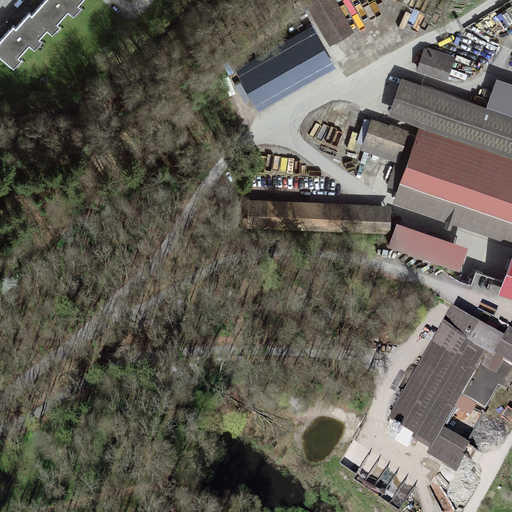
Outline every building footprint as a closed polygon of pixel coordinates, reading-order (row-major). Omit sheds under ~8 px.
[(43,0),(31,13),(48,29),(53,33),(60,25),(58,22),(69,11),(73,15),(81,6),(79,4),(82,0),(43,0)] [(303,0),(329,45),(354,31),(352,27),(355,26),(344,7),(342,9),(336,0),(303,0)] [(13,24),(0,38),(0,54),(13,67),(21,58),(19,56),(29,44),(34,48),(42,40),(40,37),(48,29),(31,13),(28,11),(15,26),(13,24)] [(284,40),(308,83),(336,67),(312,24),(284,40)] [(259,110),(300,86),(276,44),(235,68),(259,110)] [(456,56),(424,45),(416,70),(447,80),(456,56)] [(486,105),(401,76),(387,115),(418,125),(511,157),(511,82),(496,77),(486,105)] [(389,124),(371,117),(360,149),(395,161),(398,162),(408,132),(409,129),(390,122),(389,124)] [(511,157),(418,125),(415,134),(396,189),(392,202),(511,243),(511,157)] [(396,189),(415,134),(408,132),(398,162),(395,161),(387,186),(396,189)] [(391,204),(248,198),(247,227),(390,233),(391,204)] [(468,245),(397,220),(388,246),(459,271),(468,245)] [(511,299),(511,253),(497,294),(511,299)] [(511,329),(509,328),(504,336),(453,308),(385,431),(390,434),(386,441),(408,453),(413,444),(428,452),(426,456),(456,473),(465,457),(464,456),(470,444),(445,431),(457,410),(471,418),(477,406),(486,411),(499,388),(507,392),(511,382),(511,329)]
